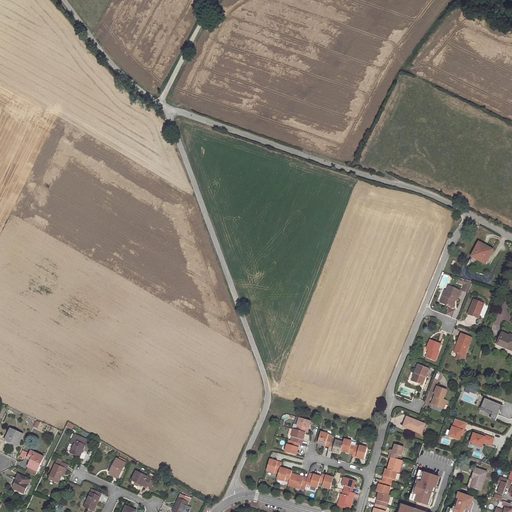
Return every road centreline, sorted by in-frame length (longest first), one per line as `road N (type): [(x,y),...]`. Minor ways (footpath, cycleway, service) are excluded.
road 1 (unclassified): [(165,106),(264,384),(264,408),(233,481),(234,498)]
road 2 (unclassified): [(467,216),(424,193),(165,106)]
road 3 (residential): [(368,473),(389,385),(467,216)]
road 4 (unclassified): [(64,0),(108,60),(165,106)]
